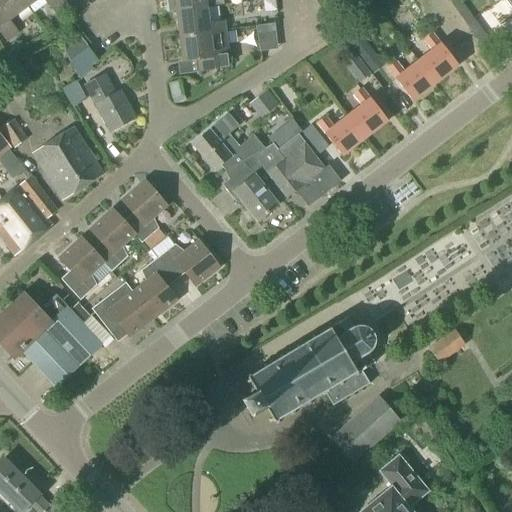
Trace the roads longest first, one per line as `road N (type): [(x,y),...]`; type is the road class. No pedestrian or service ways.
road 1 (residential): [(258,278),(511,79)]
road 2 (residential): [(51,438),(258,278)]
road 3 (residential): [(0,294),(156,160)]
road 4 (residential): [(156,142),(274,68),(289,46),(286,16)]
road 5 (residential): [(258,278),(156,160)]
road 6 (residential): [(156,142),(147,54),(129,2)]
